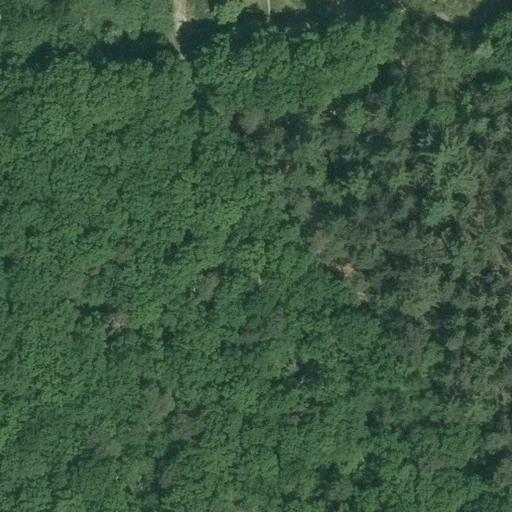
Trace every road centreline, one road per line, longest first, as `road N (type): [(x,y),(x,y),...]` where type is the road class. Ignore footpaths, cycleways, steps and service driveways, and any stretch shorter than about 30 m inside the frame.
road 1 (track): [(0,136),(511,88)]
road 2 (track): [(0,292),(53,511)]
road 3 (track): [(179,0),(194,119)]
